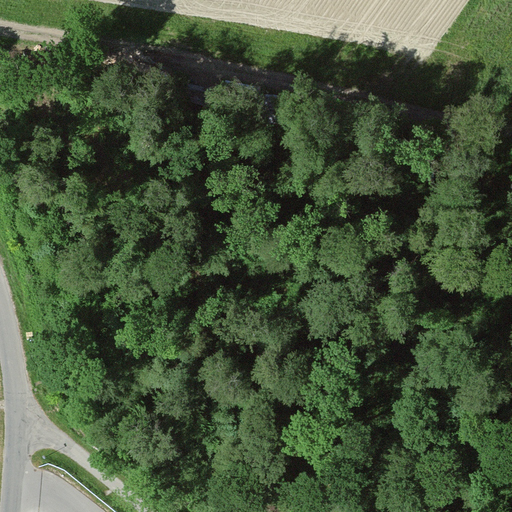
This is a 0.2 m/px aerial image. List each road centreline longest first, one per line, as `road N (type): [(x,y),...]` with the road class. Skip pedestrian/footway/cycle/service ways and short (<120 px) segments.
road 1 (track): [(0,21),(424,110),(475,117),(511,106)]
road 2 (residential): [(147,511),(15,398)]
